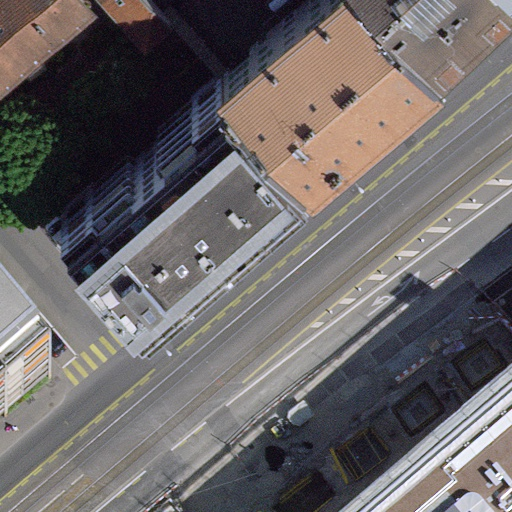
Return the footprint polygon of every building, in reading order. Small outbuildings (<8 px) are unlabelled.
[(56,0),(0,0),(0,77),(59,25),(45,9),(56,0)] [(173,15),(163,3),(159,0),(117,0),(149,36),(173,15)] [(439,49),(395,0),(310,0),(223,73),(304,167),(441,51),(439,49)] [(395,0),(439,49),(492,0),(395,0)] [(304,167),(223,73),(64,211),(143,303),(304,167)] [(0,318),(0,422),(52,378),(0,318)] [(511,511),(511,427),(492,445),(414,511),(511,511)]
